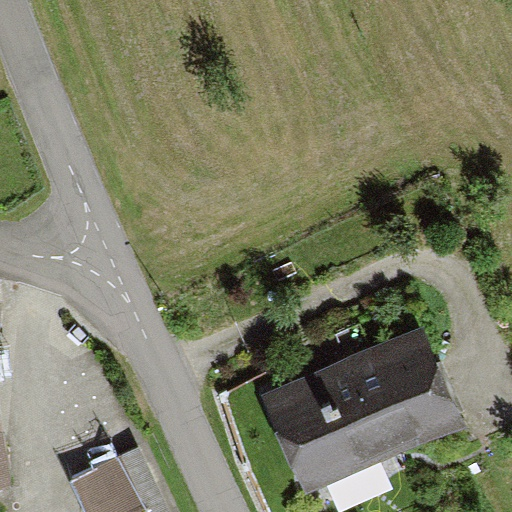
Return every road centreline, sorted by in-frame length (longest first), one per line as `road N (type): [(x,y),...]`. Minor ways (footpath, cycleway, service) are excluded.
road 1 (unclassified): [(223,511),(103,248)]
road 2 (unclassified): [(103,248),(12,0)]
